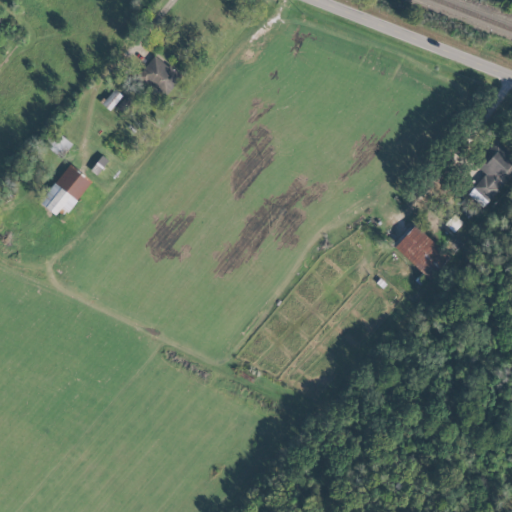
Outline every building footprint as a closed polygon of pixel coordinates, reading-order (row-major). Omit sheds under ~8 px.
[(137,74),(163,97),(180,78),(155,54),(137,74)] [(70,143),(52,128),(41,143),(59,157),(70,143)] [(484,173),(467,193),(484,207),(511,172),(511,154),(495,140),(474,165),(484,173)] [(60,207),(66,212),(91,182),(69,164),(38,201),(54,215),(60,207)] [(452,216),(444,224),(452,231),(460,223),(452,216)] [(393,246),(427,279),(449,257),(414,224),(393,246)]
